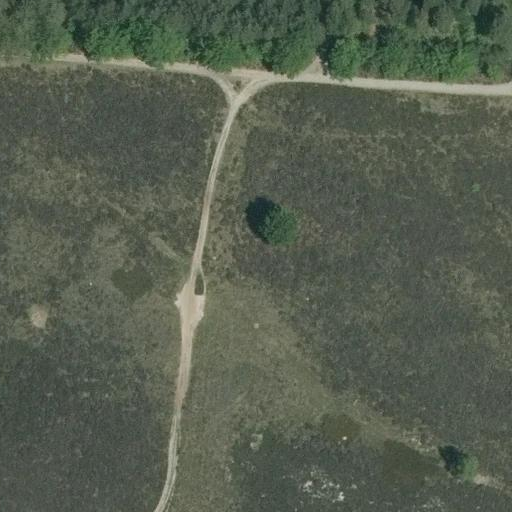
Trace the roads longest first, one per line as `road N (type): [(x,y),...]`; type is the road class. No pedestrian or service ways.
road 1 (track): [(0,64),(137,62),(321,81)]
road 2 (track): [(321,81),(511,103)]
